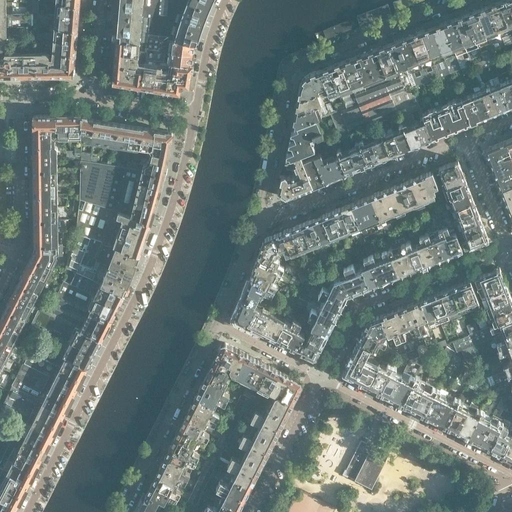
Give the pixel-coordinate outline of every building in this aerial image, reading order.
[(143,16),(145,4),(140,4),(140,0),(119,0),(116,39),(136,41),(145,42),(147,16),(143,16)] [(176,10),(180,0),(159,0),(159,5),(156,39),(166,40),(176,10)] [(207,14),(211,3),(212,0),(180,0),(176,10),(205,20),(207,14)] [(424,0),(423,0),(400,0),(395,2),(397,10),(424,0)] [(511,41),(511,37),(498,0),(487,5),(502,45),(511,41)] [(511,4),(510,0),(498,0),(511,37),(511,4)] [(78,16),(79,4),(58,2),(57,10),(55,10),(55,14),(78,16)] [(156,39),(159,5),(145,4),(143,16),(147,16),(145,42),(147,42),(148,38),(156,39)] [(388,4),(355,16),(359,25),(391,13),(388,4)] [(502,45),(487,5),(476,9),(491,49),(502,45)] [(491,49),(476,9),(464,13),(480,54),(491,49)] [(201,31),(203,25),(205,20),(176,10),(166,40),(172,40),(194,42),(197,42),(201,31)] [(480,54),(464,13),(454,17),(467,51),(469,58),(480,54)] [(77,28),(78,16),(55,14),(54,18),(56,19),(56,27),(57,27),(77,28)] [(467,51),(454,17),(443,21),(458,60),(465,57),(463,53),(467,51)] [(315,32),(318,40),(355,26),(352,18),(315,32)] [(458,60),(443,21),(431,26),(446,64),(458,60)] [(446,64),(431,26),(420,30),(438,76),(440,76),(449,72),(446,64)] [(76,41),(77,28),(57,27),(55,39),(76,41)] [(438,76),(420,30),(409,34),(422,68),(411,72),(416,85),(421,83),(428,81),(435,78),(438,76)] [(422,68),(409,34),(398,39),(411,72),(422,68)] [(24,48),(23,35),(19,39),(14,45),(13,45),(11,48),(24,48)] [(75,53),(76,41),(55,39),(54,51),(75,53)] [(135,53),(136,41),(116,39),(115,51),(135,53)] [(416,85),(398,39),(387,43),(400,77),(405,89),(411,87),(415,85),(416,85)] [(193,53),(194,42),(172,40),(170,51),(193,53)] [(145,60),(146,50),(147,42),(145,42),(136,41),(135,53),(135,61),(136,63),(139,60),(145,60)] [(391,95),(405,89),(400,77),(387,43),(342,60),(358,102),(330,112),(340,138),(399,114),(391,95)] [(74,65),(75,53),(54,51),(54,58),(49,57),(48,57),(49,63),(74,65)] [(135,61),(135,53),(115,51),(114,64),(134,65),(136,63),(135,61)] [(191,64),(191,63),(193,53),(170,51),(169,63),(191,64)] [(24,75),(24,54),(11,54),(11,55),(11,75),(24,75)] [(36,75),(36,54),(24,54),(24,75),(36,75)] [(49,74),(49,63),(48,57),(49,57),(49,55),(48,54),(36,54),(36,75),(49,74)] [(0,75),(11,75),(11,55),(4,55),(3,56),(0,55),(0,75)] [(491,68),(487,58),(480,60),(484,71),(491,68)] [(330,112),(358,102),(342,60),(319,69),(325,84),(328,92),(330,98),(294,113),(292,121),(293,121),(292,125),(291,126),(292,126),(316,117),(330,112)] [(484,71),(480,60),(470,64),(474,74),(484,71)] [(188,85),(190,76),(192,64),(191,63),(191,64),(169,63),(145,61),(144,65),(142,86),(179,92),(180,90),(182,90),(186,87),(187,85),(188,85)] [(73,74),(74,65),(49,63),(49,74),(73,74)] [(142,86),(144,65),(140,64),(139,65),(136,63),(134,65),(114,64),(112,81),(142,86)] [(325,84),(319,69),(310,72),(308,73),(307,74),(305,76),(304,77),(303,79),(302,78),(301,81),(300,83),(299,84),(299,85),(297,99),(317,90),(319,90),(318,87),(325,84)] [(511,104),(511,84),(509,78),(505,80),(505,82),(500,84),(509,106),(511,104)] [(509,106),(500,84),(495,86),(494,84),(490,86),(500,110),(509,106)] [(500,110),(490,86),(485,88),(486,90),(481,92),(490,114),(500,110)] [(411,113),(417,110),(420,109),(411,87),(405,89),(391,95),(399,114),(402,122),(411,146),(422,141),(414,121),(411,113)] [(294,113),(330,98),(328,92),(322,94),(319,97),(317,90),(297,99),(294,113)] [(490,114),(481,92),(476,94),(475,92),(470,94),(480,118),(490,114)] [(480,118),(470,94),(466,95),(467,97),(462,99),(471,122),(480,118)] [(471,122),(462,99),(461,99),(456,101),(455,98),(450,100),(461,126),(471,122)] [(461,126),(450,100),(446,102),(447,105),(442,107),(451,129),(461,126)] [(451,129),(442,107),(437,109),(436,106),(431,108),(441,133),(451,129)] [(441,133),(431,108),(426,109),(428,112),(422,115),(432,137),(441,133)] [(432,137),(422,115),(420,109),(417,110),(421,121),(418,122),(417,119),(414,121),(422,141),(432,137)] [(56,134),(56,114),(33,115),(33,116),(33,126),(33,127),(33,129),(49,128),(49,131),(55,136),(56,134)] [(69,134),(68,114),(56,114),(56,134),(69,134)] [(81,134),(81,115),(81,114),(68,114),(69,134),(81,134)] [(91,139),(94,119),(88,118),(86,116),(81,115),(81,134),(81,137),(91,139)] [(315,148),(310,137),(316,135),(317,136),(323,133),(316,117),(292,126),(284,160),(285,160),(299,154),(312,149),(315,148)] [(103,141),(106,121),(94,119),(91,139),(103,141)] [(115,143),(118,123),(106,121),(103,141),(115,143)] [(411,146),(402,122),(398,123),(400,130),(394,133),(401,150),(411,146)] [(127,145),(130,125),(118,123),(115,143),(127,145)] [(139,146),(142,127),(130,125),(127,145),(139,146)] [(152,147),(154,128),(142,127),(139,146),(150,147),(152,147)] [(53,137),(55,136),(49,131),(49,128),(33,129),(34,143),(55,143),(55,139),(53,137)] [(169,152),(172,134),(171,131),(154,128),(152,147),(152,151),(151,158),(167,161),(169,152)] [(401,150),(394,133),(387,136),(384,129),(380,131),(390,155),(401,150)] [(390,155),(380,131),(376,132),(378,139),(372,142),(379,159),(390,155)] [(379,159),(372,142),(365,144),(362,138),(358,139),(368,163),(379,159)] [(368,163),(358,139),(354,141),(357,148),(350,150),(357,168),(368,163)] [(506,152),(511,149),(511,145),(509,147),(506,139),(487,147),(486,150),(489,158),(502,153),(501,151),(505,149),(506,152)] [(346,172),(337,148),(333,140),(323,145),(325,152),(332,149),(335,157),(328,159),(335,177),(346,172)] [(55,150),(55,143),(34,143),(34,156),(57,155),(57,150),(55,150)] [(335,177),(328,159),(324,161),(318,147),(315,148),(312,149),(314,155),(325,181),(335,177)] [(357,168),(350,150),(343,153),(341,147),(337,148),(346,172),(357,168)] [(511,161),(511,149),(506,152),(507,154),(503,155),(502,153),(489,158),(493,168),(511,161)] [(308,175),(302,160),(299,154),(285,160),(287,164),(292,165),(294,164),(297,173),(294,174),(297,181),(300,180),(299,178),(308,175)] [(55,168),(55,161),(58,161),(57,155),(34,156),(34,169),(55,168)] [(325,181),(314,155),(302,160),(308,175),(312,186),(325,181)] [(161,185),(167,161),(151,158),(147,157),(146,160),(145,161),(143,168),(141,180),(161,185)] [(155,209),(113,199),(119,174),(133,177),(135,167),(130,166),(124,165),(112,163),(100,161),(91,160),(81,158),(81,199),(151,222),(155,209)] [(461,170),(457,159),(431,170),(434,176),(440,173),(442,177),(461,170)] [(511,161),(493,168),(501,188),(511,183),(511,161)] [(160,190),(161,185),(141,180),(143,168),(136,167),(135,167),(133,177),(119,174),(113,199),(155,209),(160,190)] [(55,175),(55,168),(34,169),(34,181),(58,181),(58,175),(55,175)] [(436,180),(434,176),(431,170),(419,175),(427,196),(433,194),(432,191),(434,191),(433,186),(437,184),(436,180)] [(465,179),(461,170),(442,177),(445,186),(465,179)] [(291,194),(288,185),(297,181),(294,174),(291,175),(290,175),(287,176),(284,174),(281,175),(277,190),(278,191),(279,191),(284,196),(285,197),(291,194)] [(312,186),(308,175),(299,178),(300,180),(297,181),(288,185),(291,194),(312,186)] [(427,196),(419,175),(409,179),(420,207),(425,205),(422,199),(427,196)] [(420,207),(409,179),(399,183),(408,204),(412,202),(415,209),(420,207)] [(469,189),(465,179),(445,186),(450,197),(469,189)] [(55,194),(55,186),(58,186),(58,181),(34,181),(34,194),(55,194)] [(408,204),(399,183),(389,187),(400,215),(405,213),(402,206),(408,204)] [(511,183),(501,188),(508,206),(511,204),(511,183)] [(400,215),(389,187),(380,191),(388,212),(394,210),(396,217),(400,215)] [(473,199),(469,189),(450,197),(453,206),(473,199)] [(388,212),(380,191),(370,194),(381,223),(386,221),(383,214),(388,212)] [(56,201),(55,194),(34,194),(34,206),(58,206),(58,201),(56,201)] [(381,223),(370,194),(361,198),(369,220),(374,218),(377,225),(381,223)] [(369,220),(361,198),(351,202),(362,231),(367,229),(364,222),(369,220)] [(140,254),(151,222),(81,199),(76,231),(140,254)] [(477,208),(473,199),(453,206),(457,216),(477,208)] [(362,231),(351,202),(341,206),(350,228),(355,226),(358,233),(362,231)] [(56,219),(56,211),(58,211),(58,206),(34,206),(35,219),(56,219)] [(350,228),(341,206),(331,210),(336,222),(338,221),(339,225),(337,226),(341,234),(345,233),(344,230),(350,228)] [(480,218),(477,208),(457,216),(461,225),(480,218)] [(334,223),(336,222),(331,210),(322,214),(330,235),(335,233),(336,236),(341,234),(337,226),(335,227),(334,223)] [(330,235),(322,214),(312,218),(317,230),(319,229),(320,233),(318,234),(322,242),(326,240),(325,238),(330,235)] [(316,235),(315,231),(317,230),(312,218),(303,222),(311,243),(316,241),(317,244),(322,242),(318,234),(316,235)] [(484,228),(480,218),(461,225),(465,235),(484,228)] [(56,226),(56,219),(35,219),(35,231),(58,231),(58,226),(56,226)] [(311,243),(303,222),(292,226),(297,238),(299,237),(301,241),(298,242),(302,250),(306,248),(305,246),(311,243)] [(459,242),(458,238),(455,230),(450,232),(447,225),(442,227),(452,253),(462,249),(459,242)] [(296,243),(295,239),(297,238),(292,226),(283,230),(291,251),(297,249),(298,252),(302,250),(298,242),(296,243)] [(452,253),(442,227),(438,229),(440,236),(435,238),(443,256),(452,253)] [(488,238),(484,228),(465,235),(466,239),(459,242),(462,249),(488,238)] [(291,251),(283,230),(274,234),(280,250),(284,248),(286,253),(291,251)] [(56,244),(56,236),(58,236),(58,231),(35,231),(35,244),(56,244)] [(124,293),(140,254),(76,231),(71,248),(63,266),(102,283),(124,293)] [(443,256),(435,238),(431,240),(428,233),(424,235),(433,260),(443,256)] [(280,250),(274,234),(273,234),(264,238),(263,238),(260,249),(274,256),(274,255),(276,251),(280,250)] [(433,260),(424,235),(419,236),(422,243),(417,245),(424,264),(433,260)] [(424,264),(417,245),(413,247),(410,240),(405,242),(415,267),(424,264)] [(415,267),(405,242),(400,244),(403,251),(398,253),(405,271),(415,267)] [(56,257),(56,244),(35,244),(35,245),(35,248),(32,255),(50,264),(53,258),(55,259),(56,257)] [(62,267),(63,266),(71,248),(66,246),(58,265),(62,267)] [(405,271),(398,253),(394,254),(391,248),(386,250),(396,275),(405,271)] [(276,262),(278,258),(274,255),(274,256),(260,249),(257,258),(282,271),(284,267),(276,262)] [(396,275),(386,250),(381,251),(384,258),(379,260),(387,279),(396,275)] [(47,269),(50,264),(32,255),(25,268),(46,278),(49,270),(47,269)] [(387,279),(379,260),(375,262),(373,255),(368,257),(378,282),(387,279)] [(378,282),(368,257),(363,259),(366,266),(361,267),(362,270),(369,286),(378,282)] [(282,271),(257,258),(253,268),(272,277),(274,273),(279,276),(282,271)] [(320,267),(319,263),(318,261),(308,265),(310,271),(320,267)] [(310,271),(308,265),(298,269),(299,271),(300,275),(308,272),(310,271)] [(369,286),(362,270),(355,273),(354,271),(355,271),(353,265),(348,267),(357,290),(369,286)] [(357,290),(348,267),(343,269),(345,274),(347,274),(348,276),(341,279),(347,295),(357,290)] [(507,286),(503,276),(500,268),(497,267),(470,278),(478,298),(485,295),(507,286)] [(42,286),(46,278),(25,268),(18,281),(37,290),(39,285),(42,286)] [(55,283),(61,269),(59,268),(53,282),(55,283)] [(269,282),(272,277),(253,268),(250,277),(274,290),(276,285),(269,282)] [(303,282),(300,275),(299,271),(295,269),(291,276),(303,282)] [(310,286),(315,276),(308,272),(303,282),(310,286)] [(274,290),(250,277),(245,289),(259,296),(262,295),(264,291),(271,295),(274,290)] [(478,298),(470,278),(460,282),(469,304),(479,300),(478,298)] [(347,295),(341,279),(333,282),(329,291),(327,290),(327,289),(323,286),(321,291),(343,302),(347,295)] [(102,338),(118,305),(92,293),(64,280),(59,293),(57,292),(47,313),(102,338)] [(34,296),(37,290),(18,281),(12,294),(32,304),(36,297),(34,296)] [(469,304),(460,282),(450,286),(458,308),(469,304)] [(118,305),(124,293),(102,283),(98,291),(94,289),(92,293),(118,305)] [(458,308),(450,286),(440,290),(448,312),(458,308)] [(511,296),(507,286),(485,295),(489,304),(511,296)] [(247,324),(256,306),(254,306),(259,296),(245,289),(242,297),(234,315),(235,319),(236,319),(247,324)] [(448,312),(440,290),(429,294),(438,316),(448,312)] [(343,302),(321,291),(318,295),(323,297),(323,296),(326,297),(322,305),(337,313),(343,302)] [(29,312),(32,304),(12,294),(5,307),(24,316),(26,311),(29,312)] [(438,316),(429,294),(419,298),(427,318),(428,320),(438,316)] [(511,305),(511,299),(511,296),(489,304),(492,313),(511,305)] [(427,318),(419,298),(410,302),(414,313),(416,312),(418,315),(415,316),(423,336),(428,334),(422,320),(427,318)] [(423,336),(415,316),(413,317),(412,314),(414,313),(410,302),(399,306),(407,326),(413,324),(418,338),(423,336)] [(332,323),(337,313),(322,305),(318,312),(316,311),(317,310),(312,307),(310,312),(332,323)] [(511,316),(511,305),(492,313),(496,323),(511,316)] [(261,331),(270,313),(256,306),(247,324),(261,331)] [(407,326),(399,306),(389,310),(394,321),(396,320),(397,323),(395,324),(403,344),(408,342),(402,328),(407,326)] [(21,322),(24,316),(5,307),(0,317),(0,321),(19,331),(23,323),(21,322)] [(102,338),(47,313),(37,309),(24,335),(33,339),(88,365),(102,338)] [(403,344),(395,324),(393,325),(391,322),(394,321),(389,310),(379,314),(387,334),(393,332),(398,345),(403,344)] [(332,323),(310,312),(308,317),(312,319),(313,318),(315,319),(311,327),(312,327),(327,334),(332,323)] [(274,338),(282,322),(283,322),(283,321),(270,313),(261,331),(274,338)] [(387,334),(379,314),(368,318),(362,330),(381,339),(383,336),(387,334)] [(494,336),(491,330),(501,326),(504,332),(511,328),(511,316),(496,323),(489,326),(453,340),(457,351),(483,340),(494,336)] [(285,343),(296,320),(292,318),(289,323),(290,324),(289,326),(283,322),(282,322),(274,338),(285,343)] [(300,340),(304,333),(296,329),(297,327),(298,328),(301,323),(296,320),(285,343),(296,349),(300,340)] [(15,338),(19,331),(0,321),(0,337),(10,343),(13,337),(15,338)] [(320,348),(327,334),(312,327),(305,341),(320,348)] [(511,341),(511,328),(504,332),(507,340),(505,341),(504,339),(496,342),(498,347),(511,341)] [(385,342),(381,339),(362,330),(357,341),(370,347),(369,348),(373,350),(378,341),(379,344),(383,346),(385,342)] [(8,348),(10,343),(0,337),(0,353),(6,357),(10,349),(8,348)] [(88,365),(33,339),(28,350),(82,377),(88,365)] [(315,357),(320,348),(305,341),(304,343),(300,340),(296,349),(312,358),(316,357),(315,357)] [(354,379),(363,361),(365,358),(369,348),(370,347),(357,341),(342,370),(343,373),(354,379)] [(511,341),(498,347),(500,352),(508,349),(507,347),(509,347),(511,353),(511,341)] [(228,362),(235,348),(225,342),(221,343),(212,361),(225,367),(228,362)] [(237,373),(247,353),(235,348),(228,362),(232,364),(230,368),(231,370),(237,373)] [(64,412),(82,377),(28,350),(14,377),(15,377),(12,384),(11,386),(25,393),(37,399),(64,412)] [(248,378),(258,359),(247,353),(237,373),(248,378)] [(259,384),(269,365),(258,359),(248,378),(259,384)] [(223,383),(229,371),(227,368),(225,367),(212,361),(205,374),(223,383)] [(368,386),(377,368),(363,361),(354,379),(368,386)] [(379,391),(393,364),(388,362),(386,367),(386,369),(378,365),(377,368),(368,386),(379,391)] [(390,397),(400,376),(392,373),(395,371),(397,367),(393,364),(379,391),(390,397)] [(270,390),(280,370),(269,365),(259,384),(270,390)] [(489,376),(493,385),(509,378),(505,369),(489,376)] [(284,390),(291,376),(280,370),(270,390),(277,393),(279,388),(284,390)] [(401,402),(415,375),(410,373),(408,378),(408,380),(400,376),(390,397),(401,402)] [(224,384),(223,383),(205,374),(200,385),(228,399),(231,394),(222,389),(224,384)] [(412,408),(422,388),(415,384),(417,382),(419,378),(415,375),(401,402),(412,408)] [(293,401),(302,384),(301,384),(300,381),(291,376),(284,390),(281,395),(293,401)] [(423,413),(437,387),(432,384),(430,389),(430,392),(422,388),(412,408),(423,413)] [(228,399),(200,385),(195,395),(214,404),(216,400),(225,405),(228,399)] [(64,412),(37,399),(33,409),(20,402),(25,393),(11,386),(9,391),(6,396),(0,407),(0,408),(13,415),(13,416),(26,422),(53,436),(64,412)] [(434,419),(444,399),(437,395),(439,394),(441,389),(437,387),(423,413),(434,419)] [(241,406),(247,395),(242,393),(237,404),(241,406)] [(445,425),(459,398),(454,396),(447,393),(444,399),(434,419),(445,425)] [(286,415),(293,401),(281,395),(280,394),(276,395),(270,407),(286,415)] [(211,409),(214,404),(195,395),(190,405),(218,419),(220,414),(211,409)] [(245,409),(251,397),(247,395),(241,406),(240,407),(245,409)] [(456,430),(467,410),(459,406),(461,405),(463,400),(459,398),(445,425),(456,430)] [(236,416),(240,407),(241,406),(237,404),(232,414),(236,416)] [(218,419),(190,405),(185,415),(204,425),(206,420),(215,424),(218,419)] [(239,421),(245,409),(240,407),(236,416),(235,419),(239,421)] [(280,427),(286,415),(270,407),(266,415),(263,411),(257,408),(254,414),(280,427)] [(467,436),(481,409),(476,407),(474,411),(474,414),(467,410),(456,430),(467,436)] [(478,441),(489,421),(481,417),(483,416),(486,411),(481,409),(467,436),(478,441)] [(231,426),(235,419),(236,416),(232,414),(227,424),(231,426)] [(280,427),(254,414),(251,419),(257,422),(261,423),(258,431),(274,439),(280,427)] [(201,429),(204,425),(185,415),(180,424),(208,439),(211,434),(201,429)] [(490,447),(503,420),(499,418),(496,422),(497,425),(489,421),(478,441),(490,447)] [(501,453),(510,435),(507,433),(504,434),(510,421),(504,418),(503,420),(490,447),(501,453)] [(233,433),(239,421),(235,419),(231,426),(229,430),(233,433)] [(0,511),(1,511),(13,511),(40,461),(53,436),(26,422),(2,469),(0,467),(0,511)] [(208,439),(180,424),(175,435),(194,444),(196,440),(205,444),(208,439)] [(226,436),(229,430),(231,426),(227,424),(222,434),(226,436)] [(227,444),(233,433),(229,430),(226,436),(223,442),(227,444)] [(268,450),(274,439),(258,431),(254,438),(250,435),(245,432),(242,437),(268,450)] [(221,445),(223,442),(226,436),(222,434),(217,443),(221,445)] [(191,449),(194,444),(175,435),(170,445),(198,459),(200,454),(191,449)] [(511,435),(510,435),(501,453),(511,458),(511,435)] [(268,450),(242,437),(240,442),(245,445),(250,446),(246,454),(262,462),(268,450)] [(371,487),(389,453),(361,439),(346,469),(345,469),(342,474),(347,476),(348,475),(371,487)] [(221,456),(227,444),(223,442),(221,445),(217,454),(221,456)] [(217,454),(221,445),(217,443),(212,454),(216,456),(217,454)] [(198,459),(170,445),(166,453),(184,463),(187,458),(192,460),(191,462),(195,464),(198,459)] [(181,469),(184,463),(166,453),(160,464),(189,478),(192,472),(187,470),(186,471),(181,469)] [(211,465),(216,456),(212,454),(207,463),(211,465)] [(215,468),(221,456),(217,454),(216,456),(211,465),(215,468)] [(256,474),(262,462),(246,454),(242,461),(239,457),(233,455),(230,460),(256,474)] [(256,474),(230,460),(228,465),(233,468),(238,469),(234,477),(250,485),(256,474)] [(207,474),(211,465),(207,463),(202,472),(207,474)] [(189,478),(160,464),(156,473),(175,482),(177,477),(182,480),(181,481),(186,483),(189,478)] [(210,478),(215,468),(211,465),(207,474),(206,476),(210,478)] [(202,484),(206,476),(207,474),(202,472),(197,482),(202,484)] [(172,487),(175,482),(156,473),(151,482),(179,496),(182,491),(177,489),(177,490),(172,487)] [(204,490),(210,478),(206,476),(202,484),(200,488),(204,490)] [(245,496),(250,485),(234,477),(230,485),(227,481),(221,479),(219,483),(245,496)] [(179,496),(151,482),(146,491),(160,498),(165,501),(168,496),(173,498),(172,499),(177,502),(179,496)] [(200,488),(202,484),(197,482),(193,491),(197,494),(200,488)] [(245,496),(219,483),(216,488),(222,491),(227,492),(222,500),(239,509),(245,496)] [(198,502),(204,490),(200,488),(197,494),(194,500),(198,502)] [(152,511),(160,498),(146,491),(135,511),(152,511)] [(194,500),(197,494),(193,491),(188,501),(192,503),(194,500)] [(192,511),(198,502),(194,500),(192,503),(187,511),(192,511)] [(217,511),(236,511),(239,509),(222,500),(218,508),(215,505),(209,502),(207,507),(217,511)] [(186,511),(187,511),(192,503),(188,501),(183,510),(186,511)]
